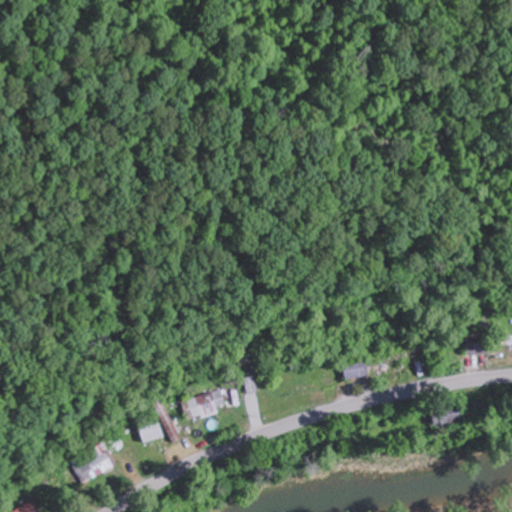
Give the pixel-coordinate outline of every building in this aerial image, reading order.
[(511,334),(496,334),(496,345),(511,344),(511,334)] [(484,338),(464,338),(464,355),(484,355),(484,338)] [(456,356),(456,343),(448,343),(448,356),(456,356)] [(403,363),(420,359),(418,350),(401,353),(403,363)] [(340,378),(362,378),(362,360),(339,361),(340,378)] [(244,392),(255,392),(255,377),(244,377),(244,392)] [(227,404),(223,390),(211,392),(214,407),(227,404)] [(202,414),(198,398),(181,402),(185,418),(202,414)] [(454,419),(450,403),(432,407),(436,423),(454,419)] [(130,417),(134,442),(160,438),(156,413),(130,417)] [(87,484),(110,460),(95,445),(71,468),(87,484)] [(10,511),(35,511),(28,500),(10,511)]
